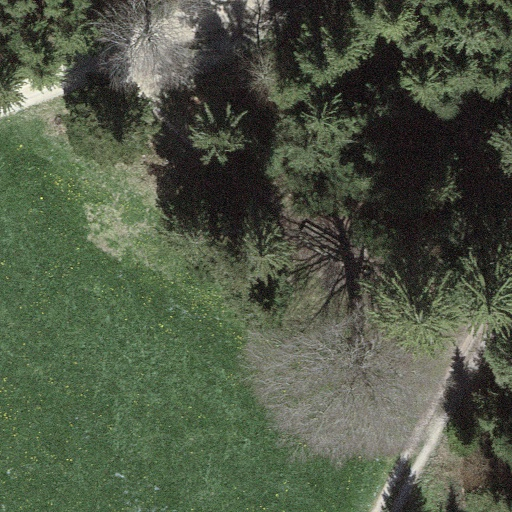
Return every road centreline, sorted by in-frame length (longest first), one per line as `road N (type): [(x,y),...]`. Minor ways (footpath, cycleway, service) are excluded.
road 1 (track): [(511,300),(362,511)]
road 2 (track): [(0,101),(233,0)]
